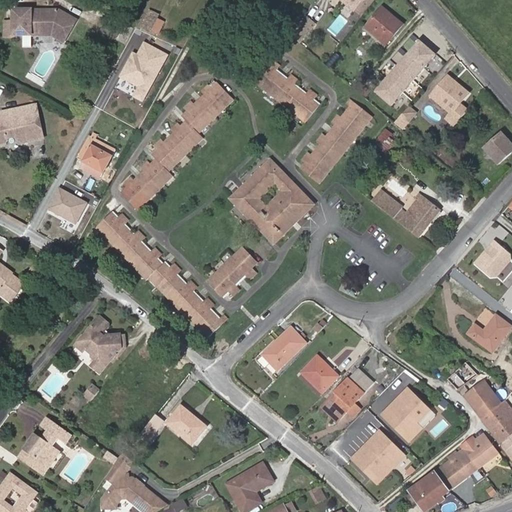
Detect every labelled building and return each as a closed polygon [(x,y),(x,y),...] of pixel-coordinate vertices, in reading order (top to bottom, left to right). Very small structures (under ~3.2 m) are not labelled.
[(339,0),(361,18),(375,0),(339,0)] [(387,16),(380,10),(365,29),(386,46),(403,25),(389,13),(387,16)] [(159,15),(149,11),(141,29),(150,33),(151,30),(159,34),(164,22),(157,19),(159,15)] [(57,13),(12,17),(14,42),(53,39),(64,44),(75,23),(57,13)] [(305,16),(291,36),(300,43),(314,23),(305,16)] [(120,33),(104,24),(100,31),(116,40),(120,33)] [(170,56),(143,42),(124,79),(138,87),(132,98),(144,105),(170,56)] [(420,43),(376,92),(391,105),(435,56),(420,43)] [(288,106),(307,122),(319,106),(315,103),(314,102),(317,97),(310,91),(306,95),(305,94),(300,91),(295,87),(298,82),(294,78),(291,76),(287,80),(276,71),(280,67),(275,63),(259,83),(288,106)] [(446,79),(430,98),(450,115),(445,120),(454,128),(468,111),(460,104),(469,94),(455,82),(453,84),(446,79)] [(288,106),(259,83),(257,85),(286,109),(288,106)] [(123,195),(137,209),(161,185),(171,175),(170,173),(169,172),(167,171),(202,137),(200,135),(198,133),(233,99),(233,98),(225,90),(218,84),(214,88),(213,89),(211,88),(209,85),(201,92),(204,95),(205,96),(204,98),(198,104),(196,106),(194,104),(192,102),(185,109),(187,111),(188,113),(183,118),(186,121),(188,123),(183,128),(182,127),(181,126),(178,124),(172,130),(174,133),(175,134),(170,139),(166,144),(164,142),(162,140),(155,147),(157,149),(158,150),(159,151),(157,153),(153,156),(156,159),(158,160),(153,165),(152,166),(150,164),(148,162),(141,169),(143,171),(145,173),(135,182),(134,180),(131,178),(125,185),(127,187),(128,189),(127,190),(123,195)] [(205,96),(204,95),(194,104),(196,106),(198,104),(204,98),(205,96)] [(198,133),(200,135),(235,101),(233,99),(198,133)] [(307,165),(303,171),(319,183),(370,116),(350,100),(347,103),(350,106),(352,107),(343,119),(341,117),(339,115),(332,123),(334,125),(337,127),(328,138),(327,138),(326,136),(323,135),(317,142),(320,144),(322,146),(315,155),(314,157),(311,155),(309,153),(303,161),(305,163),(307,165)] [(2,113),(0,113),(0,139),(4,139),(7,135),(13,134),(25,132),(27,140),(42,137),(36,104),(22,107),(22,110),(19,110),(16,108),(1,110),(2,113)] [(288,106),(286,109),(305,124),(307,122),(288,106)] [(352,107),(350,106),(341,117),(343,119),(352,107)] [(406,123),(416,112),(409,106),(400,117),(406,123)] [(370,116),(319,183),(321,185),(373,118),(370,116)] [(401,128),(406,123),(400,117),(395,122),(401,128)] [(337,127),(334,125),(326,136),(327,138),(328,138),(337,127)] [(396,129),(390,125),(374,146),(385,154),(394,143),(389,138),(396,129)] [(25,132),(13,134),(21,141),(27,140),(25,132)] [(174,133),(164,142),(166,144),(170,139),(175,134),(174,133)] [(511,152),(511,145),(503,134),(486,150),(499,165),(511,152)] [(204,139),(202,137),(167,171),(169,172),(170,173),(204,139)] [(90,165),(86,172),(101,180),(112,159),(112,157),(115,151),(94,140),(91,146),(80,141),(72,155),(87,164),(90,165)] [(322,146),(320,144),(311,155),(314,157),(315,155),(322,146)] [(271,161),(245,185),(250,191),(236,204),(274,243),(283,234),(278,229),(308,200),(290,181),(286,184),(282,181),(286,177),(271,161)] [(143,171),(134,180),(135,182),(145,173),(143,171)] [(161,185),(137,209),(139,211),(173,177),(171,175),(161,185)] [(250,191),(245,185),(231,199),(236,204),(250,191)] [(87,204),(59,189),(48,210),(76,225),(87,204)] [(378,206),(418,238),(440,211),(419,195),(416,199),(418,200),(407,214),(400,209),(401,207),(382,193),(374,203),(378,206)] [(278,229),(283,234),(313,205),(308,200),(278,229)] [(150,277),(209,337),(227,319),(224,316),(220,320),(210,310),(213,306),(207,299),(203,303),(193,293),(197,289),(190,282),(186,286),(176,275),(180,271),(174,265),(170,269),(164,263),(162,265),(157,260),(159,258),(161,256),(155,249),(151,253),(141,243),(140,242),(144,239),(138,232),(134,236),(124,225),(127,222),(121,215),(117,219),(112,214),(98,227),(149,278),(150,277)] [(149,278),(98,227),(96,229),(146,281),(148,279),(149,278)] [(495,241),(475,265),(490,278),(497,278),(511,261),(511,255),(495,241)] [(237,261),(246,251),(242,247),(207,281),(210,284),(235,259),(237,261)] [(0,257),(3,253),(0,250),(0,289),(1,290),(0,291),(0,294),(12,303),(25,286),(12,276),(13,275),(4,269),(3,270),(0,267),(1,266),(0,265),(0,257)] [(235,259),(210,284),(223,297),(228,292),(233,296),(239,290),(235,285),(246,275),(250,279),(256,273),(253,269),(258,263),(246,251),(237,261),(235,259)] [(34,266),(26,276),(37,284),(45,273),(34,266)] [(149,278),(148,279),(206,339),(209,337),(150,277),(149,278)] [(483,325),(492,311),(486,307),(477,321),(483,325)] [(484,331),(476,325),(469,334),(493,353),(511,328),(511,327),(496,316),(484,331)] [(115,356),(118,356),(126,347),(124,334),(109,335),(106,333),(106,331),(108,327),(108,323),(100,317),(84,335),(82,334),(77,340),(78,346),(84,351),(87,348),(94,354),(94,357),(98,360),(94,365),(101,372),(111,360),(115,356)] [(306,344),(291,328),(263,355),(278,371),(306,344)] [(338,377),(318,357),(302,373),(322,393),(338,377)] [(457,370),(447,379),(458,391),(460,389),(479,375),(471,366),(466,362),(457,370)] [(443,375),(447,379),(457,370),(453,366),(443,375)] [(348,379),(364,395),(370,389),(354,374),(348,379)] [(511,392),(511,376),(509,375),(502,385),(507,389),(511,392)] [(331,411),(340,420),(364,395),(348,379),(322,407),(329,414),(331,411)] [(490,389),(485,381),(465,397),(477,412),(497,397),(495,395),(490,389)] [(93,384),(85,393),(92,399),(100,390),(93,384)] [(378,397),(385,390),(381,385),(374,392),(378,397)] [(436,415),(408,388),(381,416),(410,443),(436,415)] [(497,397),(477,412),(482,418),(501,403),(497,397)] [(482,418),(488,426),(511,408),(505,400),(501,403),(482,418)] [(207,428),(181,407),(167,424),(193,445),(207,428)] [(488,426),(493,433),(511,417),(511,408),(511,407),(511,408),(488,426)] [(331,411),(329,414),(338,423),(340,420),(331,411)] [(163,422),(156,416),(156,415),(139,437),(146,443),(163,422)] [(42,462),(50,468),(62,451),(55,445),(59,438),(66,429),(48,417),(42,426),(48,431),(43,438),(37,433),(19,458),(37,470),(42,462)] [(511,417),(493,433),(502,445),(511,436),(511,417)] [(66,429),(59,438),(67,443),(73,435),(66,429)] [(405,456),(378,430),(350,458),(377,484),(405,456)] [(499,453),(485,434),(475,441),(473,438),(462,447),(463,452),(469,458),(470,456),(479,468),(499,453)] [(511,436),(502,445),(503,447),(511,458),(511,436)] [(469,458),(463,452),(462,450),(457,454),(455,452),(448,458),(450,461),(434,473),(448,492),(479,468),(470,456),(469,458)] [(118,461),(108,453),(103,460),(113,468),(118,461)] [(106,477),(115,484),(104,498),(104,503),(117,505),(122,497),(129,497),(146,511),(150,511),(160,500),(161,499),(155,494),(155,492),(152,490),(151,490),(144,485),(142,485),(138,482),(138,480),(134,477),(132,478),(131,475),(122,476),(132,463),(122,455),(118,461),(113,468),(106,477)] [(42,462),(37,470),(45,475),(50,468),(42,462)] [(243,495),(251,510),(262,503),(256,493),(274,482),(263,463),(227,485),(236,500),(243,495)] [(448,492),(434,473),(409,493),(420,507),(423,511),(424,511),(438,501),(440,504),(446,500),(443,496),(448,492)] [(0,511),(24,511),(28,508),(37,495),(10,476),(0,489),(0,511)] [(320,489),(311,494),(316,504),(325,500),(320,489)] [(420,507),(409,493),(406,495),(417,510),(420,507)] [(243,495),(236,500),(242,511),(247,511),(251,510),(243,495)] [(403,502),(400,498),(389,508),(392,511),(403,502)] [(158,511),(168,506),(160,500),(150,511),(158,511)] [(164,510),(165,511),(178,511),(188,507),(184,500),(164,510)]
